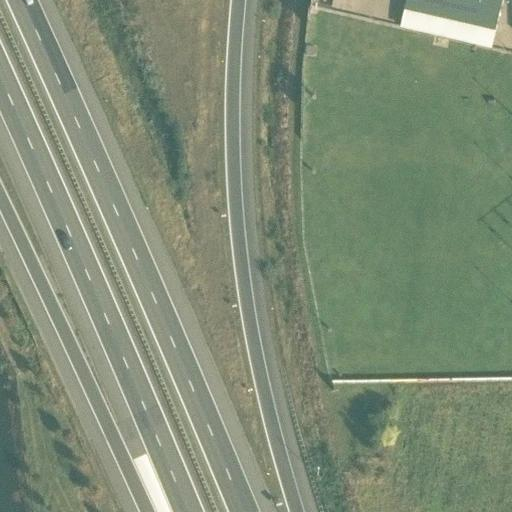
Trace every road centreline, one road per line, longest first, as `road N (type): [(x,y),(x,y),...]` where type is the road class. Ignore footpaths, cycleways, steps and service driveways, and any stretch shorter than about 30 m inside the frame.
road 1 (motorway): [(244,511),(23,0)]
road 2 (motorway): [(295,511),(248,317),(235,179),(241,0)]
road 3 (motorway): [(0,84),(183,511)]
road 4 (motorway): [(0,208),(142,511)]
